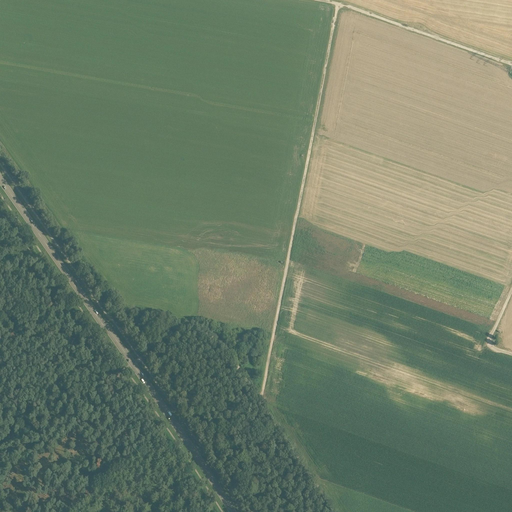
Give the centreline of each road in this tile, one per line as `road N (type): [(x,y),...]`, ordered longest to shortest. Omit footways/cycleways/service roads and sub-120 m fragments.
road 1 (track): [(259,406),(336,4)]
road 2 (primary): [(230,511),(0,182)]
road 3 (track): [(259,406),(216,345),(192,331),(14,445)]
road 4 (track): [(0,142),(121,316),(186,332)]
road 5 (track): [(0,226),(112,385)]
road 6 (track): [(336,4),(511,64)]
road 7 (track): [(199,511),(153,444),(77,511)]
road 8 (track): [(332,511),(259,406)]
